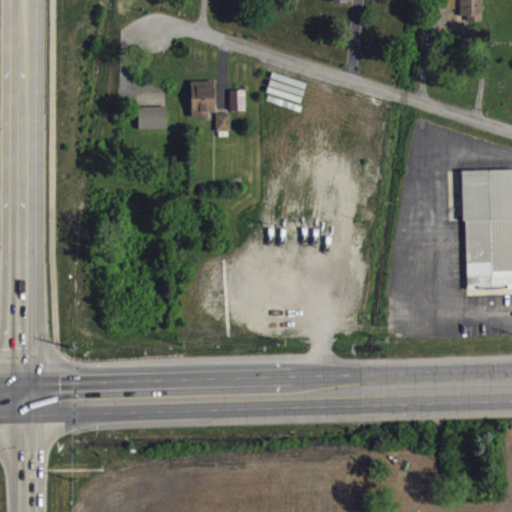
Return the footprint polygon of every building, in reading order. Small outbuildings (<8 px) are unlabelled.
[(325,0),(325,3),(333,3),(333,10),(352,11),(352,0),(325,0)] [(484,0),(460,0),(461,23),(467,23),(467,30),(484,30),(484,0)] [(216,123),(215,89),(192,90),(193,124),(216,123)] [(232,119),(247,118),(246,98),(231,98),(232,119)] [(139,115),(140,138),(168,137),(168,115),(139,115)] [(232,139),(232,122),(218,121),(217,139),(232,139)] [(460,169),(511,167),(511,287),(466,288),(464,219),(461,219),(460,169)]
